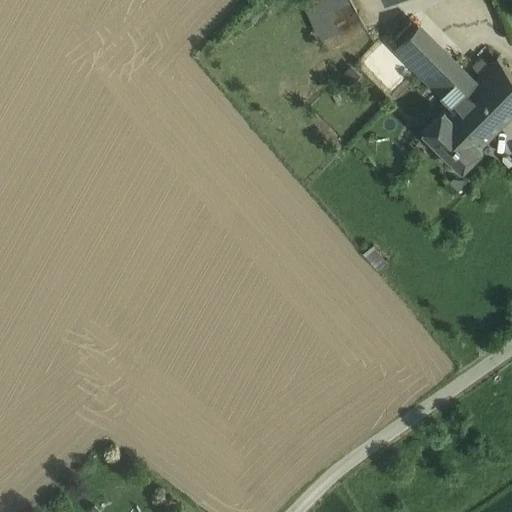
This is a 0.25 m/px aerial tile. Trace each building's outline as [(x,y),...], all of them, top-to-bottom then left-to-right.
[(326,1),(308,10),(320,33),(338,25),(326,1)] [(398,44),(442,89),(456,75),(467,86),(473,80),(418,25),(398,44)] [(453,99),(446,106),(482,142),(511,112),(511,68),(498,55),(473,80),(467,86),(453,100),(453,99)] [(453,99),(453,100),(467,86),(456,75),(442,89),(453,99)] [(483,143),(482,142),(446,106),(445,105),(424,126),(462,164),(483,143)]
